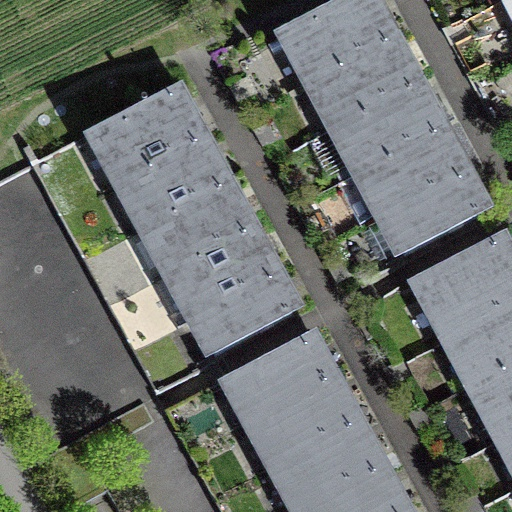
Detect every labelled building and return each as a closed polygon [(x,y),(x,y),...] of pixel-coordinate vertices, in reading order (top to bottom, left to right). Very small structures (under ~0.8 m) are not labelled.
[(310,84),(388,42),(365,0),(353,0),(285,37),(310,84)] [(334,129),(412,87),(388,42),(310,84),(334,129)] [(359,174),(436,133),(412,87),(334,129),(359,174)] [(120,184),(197,142),(172,96),(94,138),(120,184)] [(383,220),(461,178),(436,133),(359,174),(383,220)] [(144,229),(222,187),(197,142),(120,184),(144,229)] [(461,178),(383,220),(403,257),(481,216),(461,178)] [(169,275),(246,232),(222,187),(144,229),(169,275)] [(194,320),(271,278),(246,232),(169,275),(194,320)] [(449,340),(511,306),(511,272),(496,244),(419,285),(449,340)] [(271,278),(194,320),(214,357),(291,315),(271,278)] [(473,386),(511,364),(511,306),(449,340),(473,386)] [(250,422),(327,380),(306,343),(229,385),(250,422)] [(502,440),(511,434),(511,364),(473,386),(502,440)] [(274,467),(352,425),(327,380),(250,422),(274,467)] [(298,511),(299,511),(376,471),(352,425),(274,467),(298,511)] [(511,458),(511,434),(502,440),(511,458)] [(398,511),(376,471),(299,511),(398,511)]
